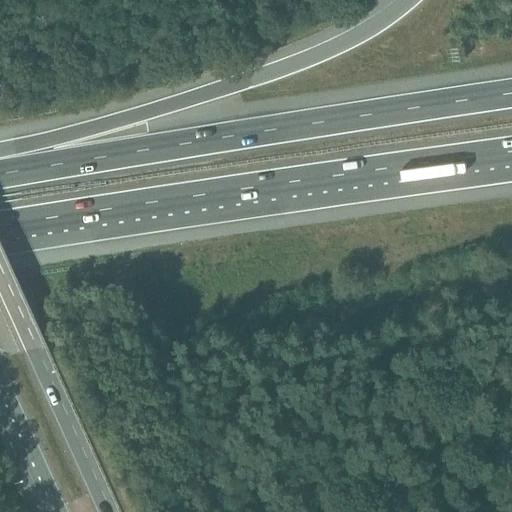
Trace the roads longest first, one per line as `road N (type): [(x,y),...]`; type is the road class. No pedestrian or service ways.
road 1 (motorway): [(511,96),(0,173)]
road 2 (motorway): [(0,226),(511,153)]
road 3 (motorway): [(409,0),(324,52),(0,171)]
road 4 (primary): [(105,511),(0,276)]
road 5 (primary): [(0,379),(60,511)]
